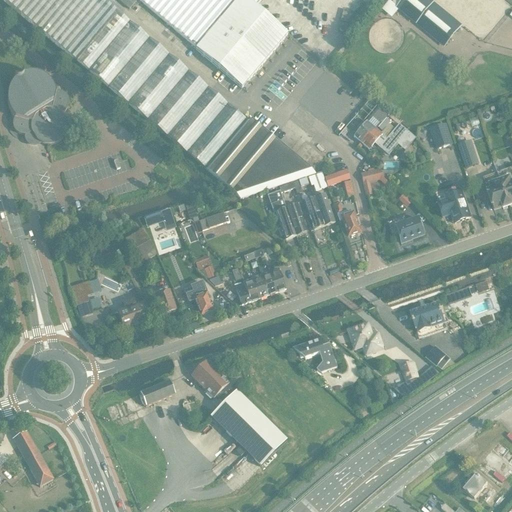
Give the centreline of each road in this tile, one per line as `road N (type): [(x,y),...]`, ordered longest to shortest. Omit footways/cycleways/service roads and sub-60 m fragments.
road 1 (unclassified): [(80,375),(511,230)]
road 2 (primary): [(511,364),(376,454),(312,511)]
road 3 (primary): [(346,511),(511,382)]
road 4 (unclassified): [(372,511),(511,404)]
road 5 (secondary): [(37,307),(0,174)]
road 6 (secondary): [(120,511),(72,399)]
